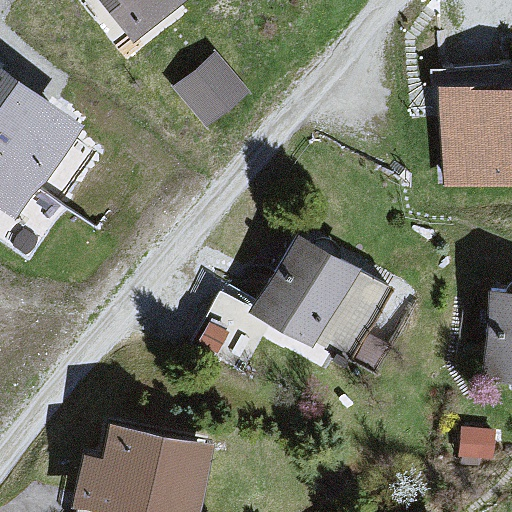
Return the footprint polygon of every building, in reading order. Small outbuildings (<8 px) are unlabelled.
[(98,0),(125,36),(173,0),(98,0)] [(0,204),(12,214),(85,120),(0,54),(0,204)] [(211,58),(171,92),(202,129),(242,95),(211,58)] [(511,85),(435,90),(441,187),(511,183),(511,85)] [(388,287),(288,235),(247,315),(347,367),(388,287)] [(511,295),(481,294),(477,383),(511,384),(511,295)] [(189,511),(202,445),(99,425),(82,511),(189,511)]
